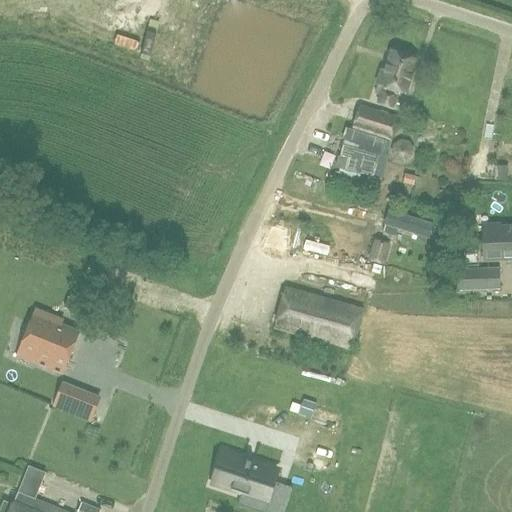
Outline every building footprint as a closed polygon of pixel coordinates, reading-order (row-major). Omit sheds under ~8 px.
[(0,0),(0,22),(43,22),(136,58),(157,0),(0,0)] [(405,93),(415,59),(389,51),(383,72),(380,71),(375,84),(383,87),(378,103),(392,108),(397,91),(405,93)] [(360,105),(352,130),(346,129),(343,140),(345,141),(341,157),(349,159),(346,170),(374,178),(383,141),(390,143),(398,117),(360,105)] [(483,258),(511,257),(511,224),(482,225),(483,258)] [(498,268),(457,270),(457,291),(499,289),(498,268)] [(285,288),(274,327),(352,349),(362,310),(285,288)] [(62,374),(79,333),(50,321),(52,317),(47,315),(48,315),(42,312),(41,313),(36,311),(22,346),(42,354),(38,363),(62,374)] [(54,406),(90,421),(99,399),(63,385),(54,406)] [(277,483),(273,482),(277,471),(258,465),(224,453),(214,484),(255,498),(271,503),(277,483)] [(98,511),(100,509),(80,501),(76,511),(68,511),(17,493),(12,505),(3,501),(0,508),(0,511),(98,511)]
